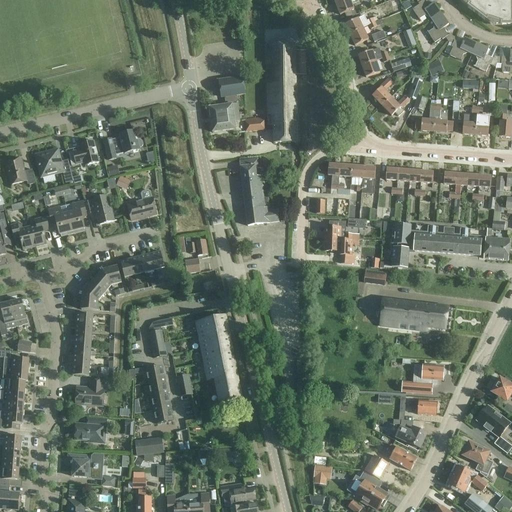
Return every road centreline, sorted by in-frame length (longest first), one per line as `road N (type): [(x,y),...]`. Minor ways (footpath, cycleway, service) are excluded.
road 1 (residential): [(44,511),(39,472),(56,334),(43,279)]
road 2 (unclassified): [(404,511),(511,302)]
road 3 (residential): [(236,300),(143,318),(149,364),(167,362),(180,420)]
road 4 (tertiary): [(236,300),(191,87)]
road 5 (tertiary): [(288,511),(236,300)]
road 6 (unclassified): [(0,136),(191,87)]
road 7 (residential): [(511,160),(372,147),(360,137)]
road 8 (residential): [(300,262),(310,167),(360,137)]
road 9 (residential): [(360,137),(340,56),(313,0)]
